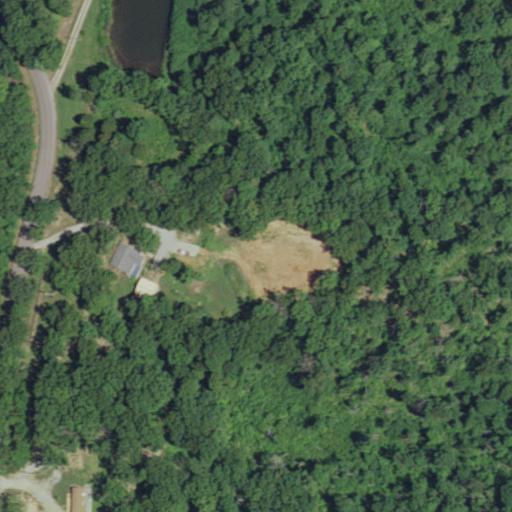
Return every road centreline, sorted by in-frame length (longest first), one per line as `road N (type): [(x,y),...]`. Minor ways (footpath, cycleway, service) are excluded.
road 1 (residential): [(0,347),(42,165),(45,114),(0,5)]
road 2 (residential): [(45,114),(358,96)]
